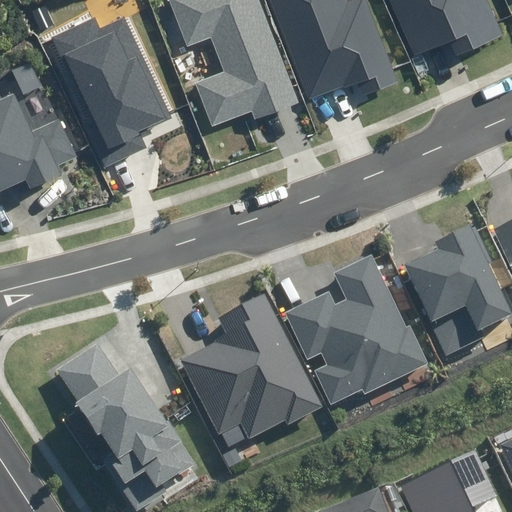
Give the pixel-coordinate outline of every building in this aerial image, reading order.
[(196,82),(212,126),(253,111),(256,120),(300,104),(261,0),(170,0),(187,46),(211,37),(224,72),(196,82)] [(270,0),(308,99),(343,85),(344,87),(359,82),(363,93),(397,81),(366,0),(351,0),(348,1),(347,0),(270,0)] [(388,0),(413,56),(449,40),(457,56),(503,36),(487,0),(388,0)] [(85,126),(104,167),(146,147),(139,133),(172,117),(124,17),(100,29),(94,17),(50,38),(91,123),(85,126)] [(0,191),(27,179),(31,188),(61,174),(58,167),(78,157),(60,120),(32,133),(13,93),(0,99),(0,191)] [(511,219),(494,228),(511,266),(511,219)] [(483,328),(511,314),(511,313),(470,224),(436,239),(440,248),(403,265),(445,356),(487,337),(483,328)] [(364,396),(430,365),(411,325),(405,327),(371,256),(334,274),(347,300),(336,305),(329,291),(286,312),(308,358),(322,351),(328,365),(315,371),(331,404),(361,390),(364,396)] [(286,426),(324,406),(265,293),(219,317),(228,335),(181,359),(220,435),(241,424),(249,438),(284,420),(286,426)] [(161,485),(195,464),(133,369),(119,378),(97,344),(54,371),(96,436),(100,433),(112,450),(100,458),(134,511),(136,511),(166,493),(161,485)] [(511,437),(499,443),(511,469),(511,437)] [(399,485),(411,511),(475,511),(451,461),(399,485)] [(317,511),(387,511),(378,487),(317,511)]
